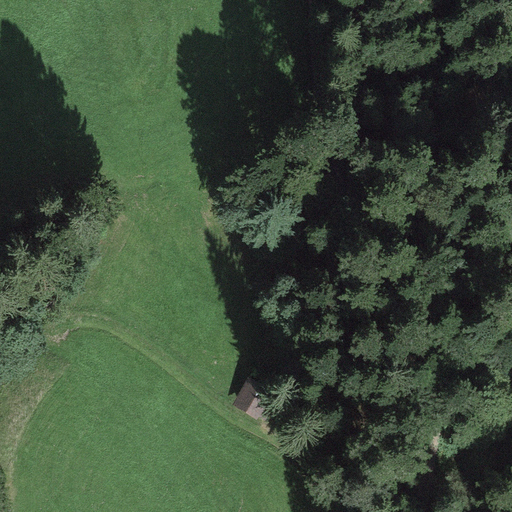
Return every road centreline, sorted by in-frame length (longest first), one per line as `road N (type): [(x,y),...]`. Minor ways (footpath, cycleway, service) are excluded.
road 1 (track): [(316,0),(333,167),(423,310),(437,379),(424,511)]
road 2 (track): [(0,352),(47,326),(91,318),(118,324),(241,424),(307,457),(333,487),(339,511)]
